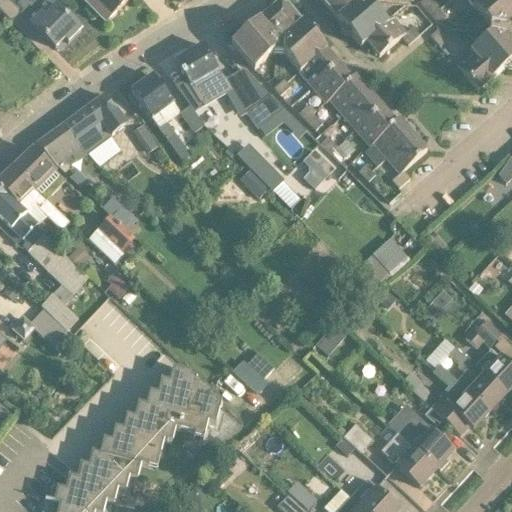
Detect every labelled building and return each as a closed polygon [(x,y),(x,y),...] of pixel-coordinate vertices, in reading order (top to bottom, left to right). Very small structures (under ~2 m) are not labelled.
[(26,12),(14,0),(0,0),(0,8),(15,23),(26,12)] [(31,30),(55,54),(65,45),(68,48),(83,34),(59,9),(59,10),(48,0),(37,0),(29,9),(34,14),(25,23),(32,29),(31,30)] [(131,0),(80,0),(79,1),(104,27),(131,0)] [(361,50),(366,45),(386,25),(371,7),(371,0),(317,0),(337,22),(337,23),(361,50)] [(438,28),(446,21),(427,0),(420,6),(438,28)] [(464,0),(473,10),(484,0),(464,0)] [(470,54),(493,80),(494,82),(511,65),(511,1),(511,0),(484,0),(473,10),(490,30),(489,38),(470,54)] [(299,77),(325,54),(302,27),(301,27),(281,4),(259,23),(258,22),(230,47),(254,74),(273,57),(284,59),(299,77)] [(386,25),(366,45),(379,60),(401,41),(408,49),(420,38),(413,31),(407,36),(392,20),(386,25)] [(440,50),(447,44),(438,33),(430,39),(440,50)] [(183,80),(184,79),(201,107),(230,90),(246,117),(247,117),(259,132),(284,113),(243,72),(224,83),(203,48),(176,65),(182,75),(181,76),(183,80)] [(312,92),(339,68),(326,53),(325,54),(299,77),(312,92)] [(477,94),(493,80),(470,54),(454,67),(477,94)] [(326,108),(329,105),(356,81),(355,80),(352,83),(339,68),(312,92),(326,108)] [(160,117),(173,107),(153,79),(131,95),(152,123),(152,122),(183,165),(191,159),(160,117)] [(369,96),(361,87),(356,81),(329,105),(342,120),(369,96)] [(284,83),(274,92),(280,99),(290,90),(284,83)] [(383,112),(376,104),(369,96),(342,120),(355,136),(383,112)] [(128,128),(105,99),(63,129),(85,159),(128,128)] [(306,124),(312,117),(315,114),(309,108),(299,118),(306,124)] [(194,137),(205,129),(191,110),(180,117),(194,137)] [(368,151),(401,123),(399,121),(395,125),(383,112),(355,136),(368,151)] [(322,127),(312,117),(306,124),(315,134),(322,127)] [(373,149),(383,160),(386,163),(414,138),(401,123),(368,151),(369,152),(373,149)] [(316,144),(321,148),(331,157),(338,151),(346,142),(331,128),(316,144)] [(85,159),(63,129),(36,148),(65,176),(70,170),(65,165),(72,160),(76,166),(85,159)] [(386,163),(398,178),(392,184),(399,192),(410,182),(404,175),(428,154),(414,138),(386,163)] [(347,160),(338,151),(331,157),(340,167),(347,160)] [(65,183),(31,152),(13,171),(47,205),(68,225),(69,225),(46,203),(65,183)] [(272,196),(284,185),(253,153),(241,165),(272,196)] [(511,182),(511,159),(510,162),(498,179),(506,188),(511,182)] [(365,181),(371,174),(365,169),(359,176),(365,181)] [(13,171),(0,182),(0,192),(40,231),(41,230),(38,228),(47,219),(62,232),(68,225),(47,205),(13,171)] [(375,178),(371,174),(365,181),(368,185),(375,178)] [(27,256),(61,289),(72,299),(90,280),(45,237),(44,238),(39,232),(40,231),(0,192),(0,231),(21,252),(22,251),(27,256)] [(102,211),(111,218),(127,234),(137,223),(112,200),(102,211)] [(135,242),(127,234),(111,218),(96,234),(121,257),(135,242)] [(364,262),(380,285),(410,264),(394,241),(364,262)] [(133,286),(116,273),(106,285),(110,288),(106,293),(119,303),(133,286)] [(44,313),(67,335),(73,341),(85,328),(65,309),(64,308),(53,298),(52,297),(47,304),(41,310),(44,313)] [(24,322),(14,333),(25,342),(34,332),(24,322)] [(476,337),(490,350),(501,338),(487,325),(476,337)] [(332,328),(315,349),(328,360),(345,339),(332,328)] [(477,352),(483,345),(471,334),(465,341),(477,352)] [(465,376),(457,385),(489,415),(504,398),(484,379),(456,352),(450,359),(460,368),(458,370),(465,376)] [(264,383),(274,372),(257,357),(247,368),(264,383)] [(511,372),(500,362),(484,379),(504,398),(511,390),(511,372)] [(489,415),(457,385),(440,369),(434,375),(451,391),(431,413),(460,440),(470,430),(472,432),(489,415)] [(216,427),(222,406),(189,376),(172,372),(169,386),(161,384),(158,398),(149,396),(146,409),(138,407),(134,421),(127,419),(123,434),(115,432),(112,445),(104,443),(100,458),(92,455),(88,469),(80,467),(77,481),(68,479),(65,493),(57,491),(53,505),(45,503),(42,511),(104,511),(106,504),(114,506),(118,492),(126,494),(130,480),(138,482),(141,468),(157,472),(164,444),(184,449),(189,454),(192,451),(195,441),(204,443),(208,425),(216,427)] [(12,416),(0,406),(0,427),(2,428),(12,416)] [(453,453),(421,424),(415,431),(424,440),(414,451),(413,451),(436,472),(453,453)] [(336,435),(343,441),(361,457),(373,444),(355,427),(347,436),(341,430),(336,435)] [(413,451),(414,451),(398,436),(381,455),(419,490),(436,472),(413,451)] [(343,441),(335,450),(352,466),(361,457),(343,441)] [(361,511),(398,511),(368,483),(350,501),(361,511)] [(279,511),(302,511),(288,498),(277,510),(279,511)] [(340,511),(361,511),(350,501),(340,511)]
